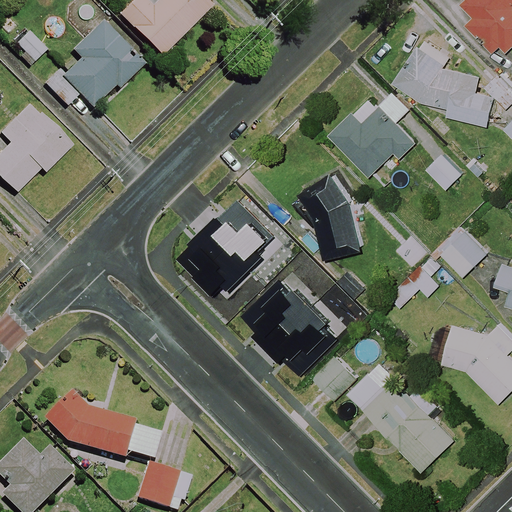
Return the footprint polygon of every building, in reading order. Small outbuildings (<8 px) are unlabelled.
[(158,0),(151,8),(142,0),(133,0),(118,15),(160,58),(211,8),(203,0),(158,0)] [(511,0),(468,0),(463,6),(475,17),(467,25),(494,53),(501,47),(507,54),(511,49),(511,0)] [(143,65),(100,23),(73,51),(81,59),(63,78),(58,72),(44,87),(66,108),(78,95),(92,109),(114,86),(118,90),(143,65)] [(45,52),(26,31),(13,44),(32,64),(45,52)] [(427,39),(395,81),(417,100),(449,108),(447,116),(488,127),(496,98),(477,93),(481,77),(447,67),(453,59),(427,39)] [(496,98),(507,110),(511,104),(511,90),(498,77),(486,89),(496,98)] [(410,111),(394,95),(364,124),(353,114),(331,136),(371,177),(396,153),(401,158),(417,143),(398,123),(410,111)] [(0,138),(7,146),(0,152),(0,181),(15,197),(40,172),(43,175),(70,148),(29,105),(0,133),(0,138)] [(463,175),(444,155),(428,170),(447,191),(463,175)] [(359,216),(337,177),(304,195),(319,221),(330,259),(366,248),(359,216)] [(309,298),(265,218),(227,239),(271,319),(309,298)] [(488,254),(462,228),(439,252),(465,278),(488,254)] [(441,269),(432,259),(389,297),(400,309),(422,290),(429,298),(441,287),(432,277),(441,269)] [(511,266),(505,264),(498,288),(511,291),(506,308),(511,309),(511,266)] [(331,318),(321,301),(291,319),(300,334),(303,332),(314,351),(341,334),(331,318)] [(511,340),(499,327),(493,333),(453,324),(452,329),(441,327),(429,356),(469,372),(501,404),(511,393),(511,358),(509,356),(511,352),(511,340)] [(358,378),(336,356),(314,379),(336,400),(358,378)] [(437,409),(386,359),(348,398),(424,472),(456,439),(431,414),(437,409)] [(93,402),(92,410),(88,409),(73,392),(45,419),(67,445),(128,462),(129,456),(153,463),(161,435),(135,428),(137,420),(106,413),(107,405),(93,402)] [(38,511),(75,476),(41,441),(33,449),(25,441),(0,464),(0,480),(8,489),(0,496),(15,511),(38,511)] [(137,502),(169,511),(178,511),(180,505),(183,506),(192,477),(145,463),(139,483),(143,484),(137,502)]
